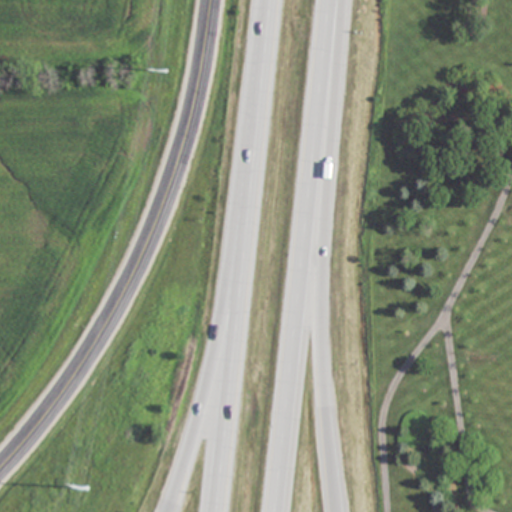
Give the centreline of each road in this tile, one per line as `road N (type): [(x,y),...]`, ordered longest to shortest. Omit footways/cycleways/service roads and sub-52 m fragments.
road 1 (secondary): [(0,465),(66,386),(145,249),(182,148),(209,0)]
road 2 (motorway): [(281,511),(337,0)]
road 3 (motorway): [(269,0),(218,511)]
road 4 (motorway): [(256,131),(219,328),(168,511)]
road 5 (motorway): [(335,511),(323,384),(321,161)]
